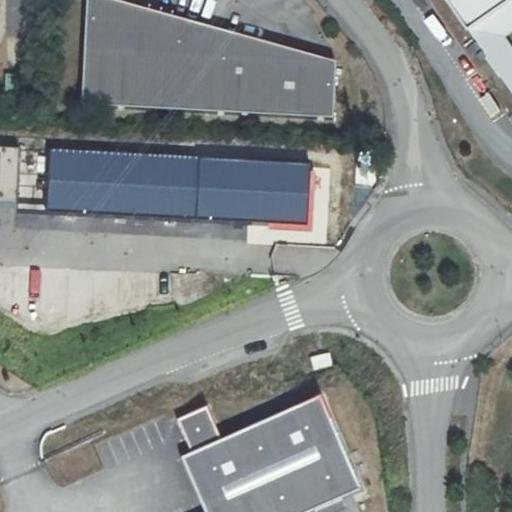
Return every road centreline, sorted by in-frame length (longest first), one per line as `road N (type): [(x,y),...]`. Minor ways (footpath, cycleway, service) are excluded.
road 1 (residential): [(366,291),(291,310),(0,431)]
road 2 (residential): [(426,209),(400,85),(344,0)]
road 3 (residential): [(431,511),(424,344)]
road 4 (residential): [(424,344),(471,333),(488,316),(500,270)]
